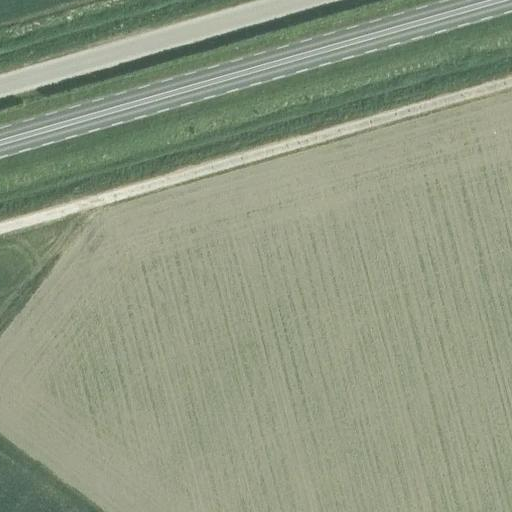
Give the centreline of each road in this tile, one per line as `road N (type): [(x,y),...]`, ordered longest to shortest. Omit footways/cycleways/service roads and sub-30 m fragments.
road 1 (track): [(0,229),(511,82)]
road 2 (primary): [(0,143),(501,0)]
road 3 (unclassified): [(0,87),(304,0)]
